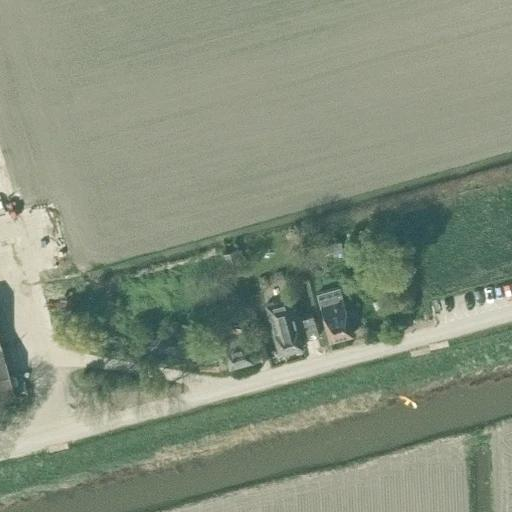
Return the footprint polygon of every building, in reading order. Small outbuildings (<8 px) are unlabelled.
[(340,252),(339,242),(319,245),(321,254),(340,252)] [(244,271),(236,248),(220,253),(227,277),(244,271)] [(390,269),(388,255),(365,258),(367,273),(390,269)] [(328,340),(351,334),(338,286),(315,292),(328,340)] [(277,354),(302,347),(296,325),(292,312),(288,297),(264,303),(267,314),(272,332),(271,332),(277,354)] [(307,337),(317,335),(311,314),(301,317),(307,337)] [(228,367),(251,361),(243,332),(238,316),(211,324),(215,340),(214,340),(217,354),(224,352),(228,367)] [(255,360),(266,357),(260,333),(248,337),(255,360)] [(173,337),(141,337),(141,353),(173,353),(173,337)] [(0,401),(14,398),(0,346),(0,401)]
